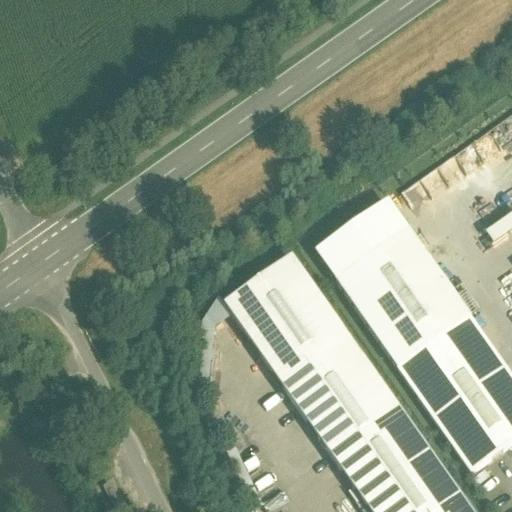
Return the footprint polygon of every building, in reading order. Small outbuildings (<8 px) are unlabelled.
[(442,286),(386,207),(315,258),(397,374),(449,337),(422,300),(442,286)] [(511,217),(484,239),(493,250),(511,235),(511,217)] [(465,511),(293,268),(227,315),(365,511),(465,511)] [(469,324),(442,286),(422,300),(449,337),(469,324)] [(449,337),(397,374),(472,479),(511,450),(511,385),(469,324),(449,337)]
